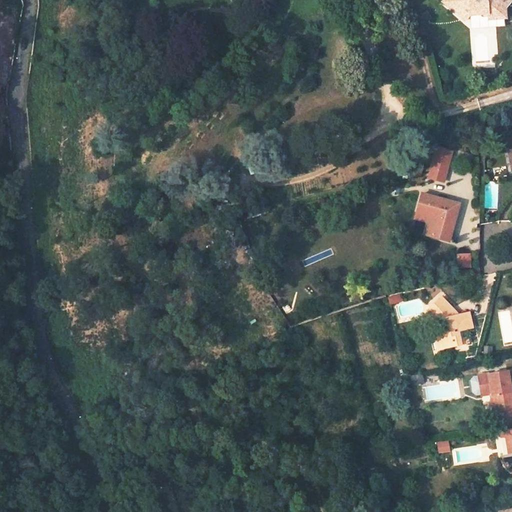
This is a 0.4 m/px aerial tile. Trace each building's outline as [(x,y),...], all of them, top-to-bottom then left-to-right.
[(506,5),(502,1),(502,0),(442,0),(450,6),(448,8),(457,16),(464,8),(467,11),(468,15),(486,14),(492,19),(504,18),(503,8),(506,5)] [(464,8),(457,16),(463,21),(468,15),(467,11),(464,8)] [(444,142),(430,142),(420,176),(434,176),(444,142)] [(459,196),(422,187),(417,205),(436,210),(431,229),(450,234),(459,196)] [(471,253),(456,254),(456,268),(471,268),(471,253)] [(434,326),(437,337),(439,337),(441,347),(460,342),(458,337),(457,329),(471,326),(467,311),(456,313),(449,315),(447,309),(450,307),(440,295),(426,308),(435,318),(437,325),(434,326)] [(456,313),(450,307),(447,309),(449,315),(456,313)] [(441,347),(439,337),(437,337),(434,326),(431,326),(436,349),(441,347)] [(511,405),(510,391),(506,370),(477,375),(480,393),(491,392),(494,410),(500,409),(511,406),(511,405)] [(501,416),(511,414),(511,390),(510,391),(511,405),(511,406),(500,409),(501,416)] [(511,427),(499,430),(500,436),(511,435),(511,441),(511,443),(507,444),(508,455),(511,454),(511,427)] [(447,441),(439,442),(440,451),(448,451),(447,441)]
